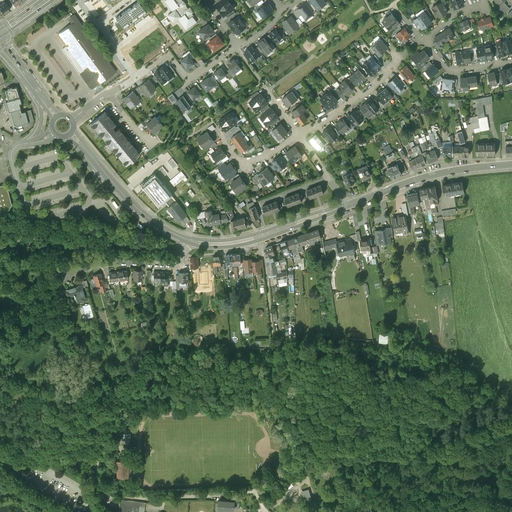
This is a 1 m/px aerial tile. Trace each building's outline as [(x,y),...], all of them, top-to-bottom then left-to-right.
[(166,0),(165,1),(173,11),(168,15),(174,22),(179,19),(186,29),(196,22),(193,17),(194,16),(192,13),(193,13),(190,7),(188,8),(186,5),(187,5),(183,0),(183,1),(181,0),(166,0)] [(227,0),(223,0),(218,4),(216,6),(220,11),(230,3),(227,0)] [(310,0),(317,9),(320,8),(320,9),(324,6),(323,5),(326,3),(323,0),(310,0)] [(450,0),(454,9),(463,5),(462,2),(462,1),(461,0),(450,0)] [(511,0),(494,0),(499,5),(498,7),(504,13),(506,11),(508,13),(507,14),(511,18),(511,0)] [(0,4),(0,9),(3,14),(10,9),(4,1),(0,4)] [(146,12),(138,2),(116,18),(123,29),(146,12)] [(230,3),(220,11),(224,16),(225,15),(232,10),(234,8),(230,3)] [(258,10),(258,11),(263,17),(273,10),(269,3),(264,7),(263,6),(258,10)] [(297,8),(297,9),(302,15),(305,20),(313,14),(305,3),(297,8)] [(436,5),(432,7),(436,14),(437,14),(439,17),(447,13),(445,10),(446,9),(444,5),(442,3),(437,6),(436,5)] [(257,12),(258,11),(258,10),(263,6),(262,4),(259,6),(254,9),(257,12)] [(232,10),(225,15),(228,18),(231,16),(235,13),(232,10)] [(417,25),(418,24),(422,29),(432,22),(428,17),(425,12),(418,17),(413,20),(414,21),(417,25)] [(382,21),(386,26),(396,17),(395,15),(393,15),(391,13),(387,17),(385,17),(385,18),(382,21)] [(68,27),(63,30),(58,34),(61,39),(61,40),(62,39),(66,46),(62,49),(65,53),(65,54),(77,70),(80,75),(81,75),(91,90),(111,75),(112,75),(115,72),(116,72),(115,72),(112,68),(113,67),(112,67),(109,63),(109,62),(106,58),(105,57),(105,58),(102,53),(99,48),(95,44),(95,43),(92,39),(92,38),(91,38),(88,34),(85,29),(84,29),(81,25),(81,24),(78,20),(78,19),(74,15),(75,15),(74,14),(74,15),(70,18),(70,17),(69,18),(70,18),(73,23),(68,26),(68,27)] [(232,28),(242,21),(238,16),(229,23),(231,25),(230,25),(232,28)] [(287,28),(290,32),(298,26),(294,21),(291,17),(283,22),(285,25),(283,26),(285,29),(287,28)] [(399,23),(398,21),(398,19),(396,17),(386,26),(389,30),(393,28),(394,28),(394,27),(394,26),(399,23)] [(490,17),(477,21),(479,26),(478,27),(479,29),(480,29),(480,30),(493,26),(491,20),(490,17)] [(470,27),(468,21),(467,20),(458,24),(461,31),(470,27)] [(242,21),(232,28),(235,31),(237,34),(241,31),(246,27),(242,21)] [(204,39),(209,35),(214,31),(212,29),(213,29),(211,26),(210,27),(208,24),(199,31),(200,33),(199,34),(201,38),(202,37),(204,39)] [(395,35),(397,34),(396,34),(402,29),(400,26),(396,29),(393,32),(395,35)] [(396,34),(397,34),(403,42),(411,35),(404,27),(402,29),(396,34)] [(452,37),(454,36),(452,32),(449,28),(442,33),(446,40),(449,39),(449,40),(452,38),(452,37)] [(269,34),(276,42),(277,41),(278,42),(281,39),(282,38),(278,31),(276,29),(274,31),(273,30),(271,32),(272,32),(269,34)] [(444,42),(446,40),(442,33),(434,38),(436,41),(439,45),(441,44),(442,44),(445,43),(444,42)] [(218,36),(210,41),(209,42),(214,50),(223,43),(218,36)] [(264,38),(257,43),(266,55),(273,50),(269,44),(264,38)] [(376,43),(383,51),(388,48),(384,43),(380,38),(376,42),(376,43)] [(503,41),(507,53),(511,51),(511,48),(510,41),(509,39),(503,41)] [(497,45),(500,54),(501,55),(507,53),(503,41),(497,43),(497,45)] [(376,43),(372,47),(375,52),(379,56),(384,52),(383,51),(376,43)] [(492,52),(490,45),(483,46),(484,48),(486,59),(494,58),(493,54),(492,54),(492,52)] [(250,58),(252,61),(259,56),(254,50),(251,47),(245,51),(246,53),(250,58)] [(254,50),(259,56),(262,54),(257,47),(254,50)] [(484,48),(477,49),(479,61),(486,59),(484,48)] [(469,50),(462,51),(464,63),(471,62),(471,60),(470,53),(469,50)] [(430,58),(424,51),(418,55),(412,60),(413,60),(416,64),(418,67),(424,62),(430,58)] [(462,51),(456,52),(457,60),(457,64),(464,63),(462,51)] [(187,69),(190,67),(191,67),(190,66),(194,63),(192,60),(186,53),(182,56),(184,58),(180,60),(187,69)] [(367,61),(376,72),(381,68),(377,63),(372,57),(367,61)] [(230,63),(228,64),(231,68),(234,73),(235,73),(241,68),(234,59),(232,61),(232,60),(229,62),(230,63)] [(365,67),(368,72),(372,75),(376,72),(367,61),(363,65),(365,67)] [(434,64),(433,65),(427,69),(426,71),(431,77),(439,70),(434,64)] [(167,67),(165,65),(160,69),(167,80),(173,76),(172,75),(167,67)] [(167,67),(172,75),(175,72),(170,65),(167,67)] [(399,72),(401,73),(405,78),(407,81),(410,78),(411,79),(414,76),(406,65),(402,68),(403,69),(399,72)] [(221,68),(214,73),(219,80),(226,75),(221,68)] [(234,73),(231,68),(228,70),(233,78),(236,75),(235,73),(234,73)] [(160,69),(154,73),(156,75),(160,80),(162,83),(167,80),(160,69)] [(354,73),(361,82),(366,78),(362,73),(359,69),(354,73)] [(504,83),(511,81),(507,69),(501,71),(501,73),(504,81),(504,83)] [(487,81),(489,82),(491,86),(497,84),(497,83),(495,75),(494,72),(487,74),(488,77),(488,78),(487,79),(487,81)] [(354,73),(349,77),(353,81),(356,86),(361,82),(354,73)] [(442,78),(440,76),(433,81),(436,84),(439,82),(441,82),(442,78)] [(467,77),(468,86),(477,85),(476,76),(467,77)] [(215,85),(209,78),(209,77),(206,79),(204,80),(204,81),(201,83),(207,91),(215,85)] [(389,83),(393,87),(397,92),(403,86),(404,86),(399,80),(396,77),(389,83)] [(459,84),(458,91),(469,90),(468,86),(467,77),(460,78),(461,84),(459,84)] [(446,79),(442,78),(441,82),(440,90),(446,91),(447,92),(447,91),(452,92),(453,86),(454,80),(450,80),(450,79),(446,79)] [(149,79),(147,80),(145,80),(143,81),(151,93),(155,90),(156,88),(154,86),(154,84),(153,84),(152,84),(149,79)] [(340,84),(348,94),(352,90),(348,85),(344,80),(340,84)] [(151,93),(143,81),(141,83),(141,85),(139,86),(143,91),(143,93),(144,93),(146,95),(147,96),(151,93)] [(335,88),(340,94),(344,99),(349,95),(348,94),(340,84),(335,88)] [(12,88),(12,87),(11,87),(7,88),(8,89),(5,90),(8,100),(19,97),(16,87),(12,88)] [(195,87),(188,92),(191,97),(193,99),(196,97),(198,99),(202,96),(195,87)] [(330,87),(327,89),(329,91),(330,91),(333,95),(336,93),(333,90),(330,87)] [(380,91),(389,101),(393,97),(390,93),(385,88),(384,89),(383,88),(380,91)] [(129,92),(127,93),(135,105),(139,102),(139,100),(138,98),(138,96),(136,96),(133,91),(131,93),(129,92)] [(330,91),(329,91),(325,95),(333,105),(338,101),(333,95),(330,91)] [(380,100),(384,105),(389,101),(380,91),(377,93),(378,94),(376,95),(380,100)] [(258,92),(250,97),(252,100),(260,94),(258,92)] [(294,102),(297,99),(292,92),(282,99),(287,106),(294,102)] [(135,105),(127,93),(125,95),(125,97),(123,98),(126,103),(127,103),(126,105),(128,105),(130,107),(131,108),(135,105)] [(173,104),(176,102),(176,101),(177,101),(172,94),(167,97),(173,104)] [(253,107),(264,99),(261,94),(260,94),(252,100),(249,102),(253,107)] [(333,105),(325,95),(321,98),(320,99),(324,103),(328,108),(333,105)] [(177,101),(176,101),(176,102),(184,112),(188,109),(191,107),(183,96),(180,98),(180,99),(177,101)] [(9,112),(20,109),(22,108),(19,97),(8,100),(5,101),(8,112),(9,112)] [(492,103),(492,97),(475,99),(478,117),(484,116),(482,104),(492,103)] [(259,109),(267,104),(268,103),(264,99),(253,107),(257,112),(259,109)] [(370,99),(365,103),(373,113),(374,113),(375,113),(376,113),(377,112),(378,111),(377,110),(378,109),(377,108),(372,101),(370,99)] [(361,109),(367,116),(368,117),(373,113),(365,103),(360,107),(361,109)] [(292,111),(296,117),(302,112),(306,109),(302,104),(297,108),(292,111)] [(260,116),(263,121),(275,113),(271,108),(270,109),(263,114),(260,116)] [(21,112),(20,109),(9,112),(13,124),(16,126),(28,123),(27,118),(25,112),(21,112)] [(358,110),(356,112),(362,119),(364,117),(359,111),(358,110)] [(351,115),(350,114),(348,116),(349,117),(354,124),(355,125),(362,119),(356,112),(355,111),(353,113),(351,115)] [(105,112),(91,123),(94,128),(95,127),(98,131),(98,132),(108,144),(108,143),(112,148),(111,148),(118,156),(122,160),(122,161),(125,165),(130,161),(131,162),(137,157),(136,156),(139,154),(136,149),(135,149),(131,145),(132,144),(125,136),(125,137),(121,132),(122,132),(118,128),(115,131),(112,127),(115,125),(112,120),(112,121),(108,116),(105,112)] [(296,117),(301,124),(307,119),(302,112),(296,117)] [(219,121),(222,126),(234,118),(230,113),(219,121)] [(270,124),(277,118),(278,118),(275,113),(263,121),(267,126),(270,124)] [(151,120),(151,119),(149,116),(141,123),(144,126),(146,124),(151,120)] [(488,129),(486,116),(484,116),(478,117),(478,121),(479,127),(480,130),(488,129)] [(151,119),(151,120),(146,124),(148,126),(147,128),(149,130),(159,121),(156,117),(155,117),(152,119),(151,119)] [(226,131),(227,130),(234,125),(237,123),(234,118),(222,126),(226,131)] [(343,119),(336,125),(343,134),(350,128),(345,122),(343,119)] [(345,122),(350,128),(351,129),(353,127),(352,126),(348,120),(345,122)] [(163,125),(159,121),(149,130),(150,131),(152,131),(154,133),(158,129),(159,129),(160,129),(160,128),(163,126),(163,125)] [(468,130),(479,127),(478,121),(466,125),(468,130)] [(284,125),(282,125),(281,123),(276,127),(272,130),(275,135),(285,127),(284,125)] [(288,133),(287,131),(287,129),(285,127),(275,135),(278,138),(279,139),(283,137),(288,133)] [(326,137),(330,142),(337,136),(332,130),(330,127),(328,128),(324,131),(325,131),(323,133),(326,137)] [(456,132),(460,144),(465,142),(462,130),(461,131),(460,128),(459,129),(460,131),(456,132)] [(198,139),(198,140),(201,144),(212,136),(211,134),(209,134),(207,132),(202,136),(201,135),(201,137),(198,139)] [(236,135),(231,138),(234,143),(242,137),(239,132),(236,135)] [(310,139),(317,148),(323,145),(324,144),(319,138),(315,134),(310,139)] [(214,142),(213,140),(213,138),(212,136),(201,144),(204,148),(205,148),(208,146),(209,147),(209,145),(214,142)] [(324,144),(327,142),(324,139),(321,136),(319,138),(324,144)] [(234,143),(238,148),(246,142),(242,137),(234,143)] [(247,148),(249,147),(246,142),(238,148),(241,153),(247,148)] [(495,143),(476,143),(476,155),(495,154),(495,143)] [(295,145),(291,149),(299,160),(300,158),(300,157),(302,155),(299,151),(296,146),(295,145)] [(449,155),(452,155),(452,146),(444,146),(444,156),(449,156),(449,155)] [(461,155),(461,146),(452,146),(452,155),(461,155)] [(469,146),(461,146),(461,155),(463,155),(463,156),(466,156),(466,155),(469,155),(469,146)] [(215,152),(211,154),(216,161),(226,154),(221,148),(215,152)] [(297,161),(299,160),(291,149),(286,152),(293,162),(295,161),(297,161)] [(434,150),(430,151),(433,160),(438,158),(434,150)] [(415,157),(416,158),(419,166),(426,163),(422,154),(415,157)] [(285,163),(281,158),(280,156),(272,162),(273,163),(277,169),(278,171),(286,165),(285,163)] [(416,158),(409,161),(412,169),(419,166),(416,158)] [(397,163),(402,173),(407,171),(403,161),(397,163)] [(224,167),(226,166),(223,162),(217,167),(220,171),(225,168),(224,167)] [(226,166),(224,167),(225,168),(220,171),(226,178),(228,177),(234,172),(236,171),(235,168),(233,165),(232,165),(231,163),(226,166)] [(392,178),(402,174),(402,173),(397,163),(387,168),(392,178)] [(132,175),(136,180),(151,169),(147,165),(132,175)] [(360,172),(363,179),(363,180),(364,180),(365,180),(366,180),(367,179),(367,178),(367,177),(371,175),(367,165),(357,169),(359,173),(360,172)] [(274,176),(272,174),(272,172),(271,173),(267,167),(265,169),(263,168),(261,170),(270,181),(274,178),(274,176)] [(266,184),(270,181),(261,170),(259,171),(259,173),(258,174),(260,178),(261,179),(261,181),(262,181),(264,183),(266,184)] [(343,176),(347,186),(348,185),(349,187),(352,186),(351,184),(355,182),(351,172),(350,173),(350,171),(346,172),(347,174),(343,176)] [(172,196),(173,195),(155,174),(141,185),(159,206),(165,201),(172,196)] [(233,188),(244,180),(243,178),(241,178),(240,176),(234,181),(233,180),(233,182),(231,183),(230,184),(233,188)] [(246,182),(244,180),(233,188),(236,192),(238,193),(240,191),(242,191),(242,190),(247,186),(246,184),(246,182)] [(444,196),(464,193),(462,182),(442,185),(444,196)] [(0,209),(8,207),(11,203),(7,187),(2,184),(0,184),(0,209)] [(321,184),(306,190),(310,198),(324,193),(321,184)] [(429,197),(430,202),(438,201),(435,186),(427,188),(429,197)] [(424,198),(429,197),(427,188),(425,188),(422,188),(422,189),(420,189),(422,198),(424,198)] [(299,192),(284,198),(288,207),(302,201),(299,192)] [(420,204),(418,193),(407,195),(409,205),(413,205),(420,204)] [(172,196),(165,201),(169,206),(176,201),(172,196)] [(180,205),(176,201),(169,206),(168,207),(171,212),(180,205)] [(266,215),(280,210),(277,201),(262,206),(266,215)] [(183,210),(180,205),(171,212),(175,217),(183,210)] [(249,209),(253,219),(259,217),(255,206),(251,208),(249,209)] [(442,216),(442,217),(456,214),(455,209),(442,211),(442,216)] [(187,215),(183,210),(175,217),(179,221),(186,216),(187,215)] [(221,222),(219,215),(219,214),(212,215),(211,210),(205,211),(206,216),(208,216),(210,224),(221,222)] [(229,215),(231,220),(234,219),(234,217),(232,210),(226,211),(229,215)] [(225,221),(229,220),(226,214),(219,215),(221,222),(224,222),(224,223),(225,223),(225,221)] [(403,230),(403,232),(404,233),(408,233),(405,215),(393,217),(395,231),(403,230)] [(183,226),(190,220),(186,216),(179,221),(183,226)] [(231,220),(233,229),(240,228),(237,218),(237,216),(234,217),(234,219),(231,220)] [(251,225),(247,221),(245,221),(244,217),(237,218),(240,228),(251,225)] [(388,228),(386,228),(385,229),(385,230),(382,231),(381,230),(375,231),(378,244),(386,242),(385,241),(391,240),(390,237),(388,228)] [(307,233),(310,241),(311,243),(314,242),(313,240),(322,238),(318,229),(307,233)] [(299,236),(302,244),(306,243),(306,244),(308,244),(307,243),(310,241),(307,233),(299,236)] [(294,238),(297,248),(299,252),(303,251),(301,244),(302,244),(299,236),(294,238)] [(294,238),(287,240),(290,248),(292,247),(293,249),(294,249),(297,248),(294,238)] [(346,239),(346,241),(337,243),(337,246),(340,255),(346,253),(348,261),(351,260),(352,261),(353,260),(356,259),(354,253),(355,252),(352,242),(351,238),(346,239)] [(364,240),(361,241),(362,249),(366,248),(367,255),(371,254),(370,247),(369,239),(366,240),(366,238),(363,238),(364,240)] [(336,239),(323,242),(325,250),(325,251),(332,249),(331,247),(337,246),(337,243),(336,239)] [(280,242),(282,248),(283,251),(287,249),(289,248),(286,240),(280,242)] [(280,242),(273,245),(275,251),(282,248),(280,242)] [(313,249),(311,244),(310,244),(311,249),(306,251),(307,255),(314,252),(313,249)] [(265,247),(268,256),(275,253),(272,245),(265,247)] [(233,254),(234,264),(234,266),(237,266),(237,263),(239,263),(239,264),(241,263),(240,253),(233,254)] [(267,256),(268,263),(275,260),(277,260),(275,253),(268,256),(267,256)] [(225,254),(226,264),(227,264),(227,265),(229,265),(229,264),(234,264),(233,254),(225,254)] [(220,255),(213,255),(213,264),(217,264),(221,264),(220,255)] [(245,259),(245,262),(245,264),(245,265),(246,266),(246,271),(253,271),(253,270),(252,261),(252,258),(245,259)] [(256,260),(252,261),(253,270),(256,269),(256,272),(261,272),(261,267),(260,261),(259,261),(257,261),(256,260)] [(268,263),(269,274),(270,274),(277,273),(277,272),(276,263),(275,260),(268,263)] [(287,267),(282,268),(283,271),(277,272),(277,273),(270,274),(270,276),(275,275),(276,278),(273,279),(273,281),(277,280),(277,278),(278,278),(288,277),(287,267)] [(127,270),(117,271),(118,279),(128,278),(127,270)] [(142,270),(133,270),(132,280),(142,280),(142,270)] [(117,271),(108,272),(109,280),(118,279),(117,271)] [(152,275),(152,278),(153,279),(153,280),(161,281),(161,272),(154,271),(154,275),(152,275)] [(161,272),(161,281),(168,281),(169,272),(161,272)] [(180,272),(179,275),(179,287),(188,287),(188,272),(180,272)] [(93,275),(93,277),(96,285),(99,284),(103,283),(100,273),(93,275)] [(81,284),(63,289),(65,297),(77,294),(79,301),(86,299),(82,287),(81,284)] [(83,304),(86,317),(93,315),(90,302),(83,304)] [(389,342),(390,333),(380,333),(380,341),(389,342)] [(127,460),(117,460),(117,475),(127,475),(127,460)] [(309,489),(301,492),(305,502),(316,499),(314,492),(310,494),(309,489)] [(143,511),(144,501),(119,498),(117,511),(143,511)] [(234,501),(219,499),(218,507),(234,509),(234,501)]
